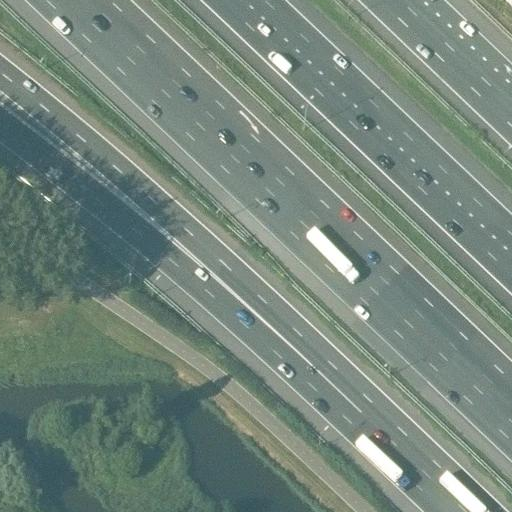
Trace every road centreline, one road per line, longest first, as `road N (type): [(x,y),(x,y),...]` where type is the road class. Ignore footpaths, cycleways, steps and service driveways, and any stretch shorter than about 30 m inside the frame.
road 1 (motorway): [(66,0),(511,422)]
road 2 (motorway): [(0,73),(260,298),(361,412)]
road 3 (motorway): [(0,128),(361,412)]
road 4 (motorway): [(511,256),(242,0)]
road 5 (motorway): [(511,106),(400,0)]
road 6 (motorway): [(361,412),(467,511)]
